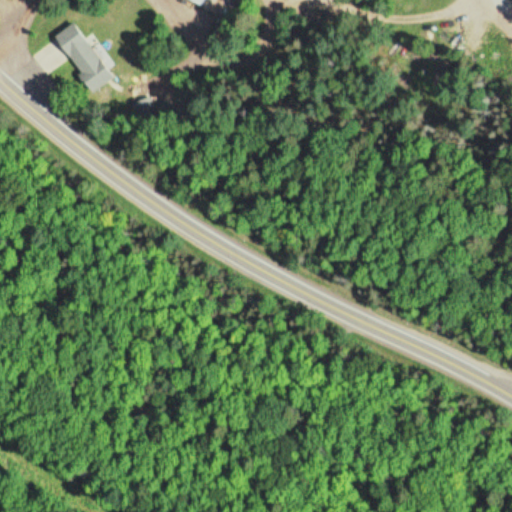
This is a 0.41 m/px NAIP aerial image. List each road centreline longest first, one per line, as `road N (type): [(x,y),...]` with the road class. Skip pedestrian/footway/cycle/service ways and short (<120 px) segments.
road 1 (secondary): [(511,385),(163,200),(0,67)]
road 2 (track): [(116,166),(0,259)]
